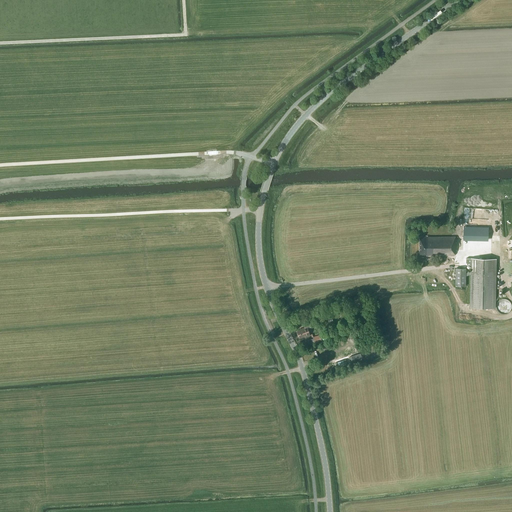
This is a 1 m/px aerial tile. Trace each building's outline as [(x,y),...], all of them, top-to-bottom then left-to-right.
[(488,239),(489,227),(464,227),(463,239),(488,239)] [(455,236),(420,237),(420,254),(426,254),(426,256),(449,256),(449,258),(454,258),(454,255),(454,250),(455,250),(455,236)] [(497,258),(471,258),(470,308),(496,308),(497,258)] [(466,268),(456,268),(455,286),(466,286),(466,268)] [(502,300),(500,300),(499,301),(498,303),(497,304),(496,306),(496,307),(497,309),(497,310),(498,312),(499,313),(501,314),(502,314),(504,314),(506,314),(507,314),(509,313),(510,312),(511,310),(511,309),(511,307),(511,306),(511,304),(510,303),(509,301),(508,300),(506,300),(505,299),(503,299),(502,300)] [(308,328),(317,325),(315,320),(304,324),(305,327),(299,329),(300,330),(297,331),(299,337),(305,335),(305,336),(310,335),(308,328)] [(320,336),(320,334),(313,337),(313,339),(308,340),(310,344),(322,340),(320,336)]
